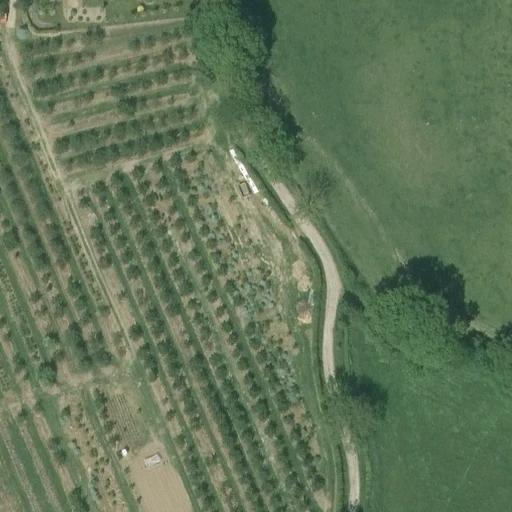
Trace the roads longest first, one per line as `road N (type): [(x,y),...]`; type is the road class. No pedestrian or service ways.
road 1 (track): [(333,289),(315,238),(249,141),(221,60)]
road 2 (track): [(353,511),(350,448),(328,360),(333,289)]
